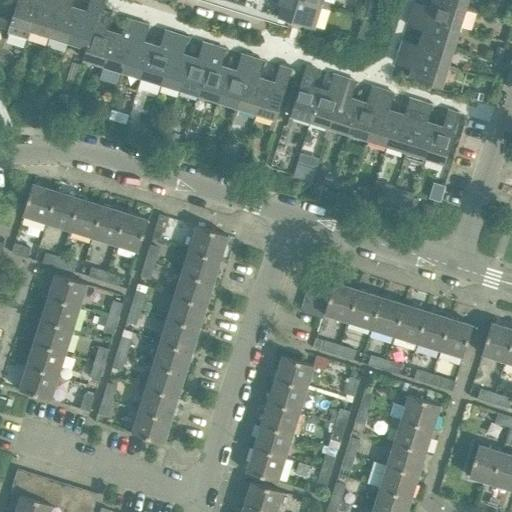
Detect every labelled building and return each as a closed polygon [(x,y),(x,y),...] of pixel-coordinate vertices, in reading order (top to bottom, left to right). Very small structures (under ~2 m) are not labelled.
[(30,29),(38,0),(17,0),(10,23),(30,29)] [(49,35),(60,0),(38,0),(30,29),(49,35)] [(69,41),(79,9),(71,6),(72,0),(60,0),(49,35),(69,41)] [(87,47),(99,10),(100,10),(103,0),(89,0),(86,11),(79,9),(69,41),(86,47),(87,47)] [(224,0),(314,28),(322,0),(224,0)] [(459,29),(465,10),(432,0),(430,7),(414,2),(410,14),(431,21),(459,29)] [(432,0),(465,10),(468,0),(432,0)] [(103,65),(113,32),(105,30),(110,14),(100,10),(99,10),(87,47),(86,47),(83,58),(103,65)] [(453,49),(459,29),(431,21),(410,14),(407,25),(423,30),(421,38),(453,49)] [(122,71),(137,22),(126,18),(121,35),(113,32),(103,65),(122,71)] [(141,77),(151,44),(143,42),(149,25),(137,22),(122,71),(141,77)] [(161,83),(176,34),(164,30),(159,47),(151,44),(141,77),(161,83)] [(180,89),(190,56),(182,54),(187,38),(176,34),(161,83),(180,89)] [(447,68),(453,49),(421,38),(418,46),(402,41),(398,53),(447,68)] [(199,95),(214,46),(203,42),(198,59),(190,56),(180,89),(199,95)] [(218,101),(228,68),(220,66),(225,49),(214,46),(199,95),(218,101)] [(441,87),(447,68),(398,53),(395,63),(411,68),(408,77),(441,87)] [(237,107),(252,58),(241,54),(236,71),(228,68),(218,101),(237,107)] [(256,113),(266,80),(259,78),(264,61),(252,58),(237,107),(256,113)] [(271,134),(291,70),(279,66),(274,82),(266,80),(256,113),(271,117),(267,132),(271,134)] [(310,121),(320,88),(312,86),(318,70),(305,66),(285,129),(290,131),(295,116),(310,121)] [(329,127),(344,78),(333,74),(328,91),(320,88),(310,121),(329,127)] [(348,133),(358,100),(350,98),(356,81),(344,78),(329,127),(348,133)] [(367,139),(382,90),(371,86),(366,103),(358,100),(348,133),(367,139)] [(386,145),(396,112),(389,110),(394,93),(382,90),(367,139),(386,145)] [(405,150),(421,102),(409,98),(404,114),(396,112),(386,145),(405,150)] [(424,156),(435,124),(427,122),(432,105),(421,102),(405,150),(403,158),(422,164),(424,156)] [(444,163),(460,114),(447,110),(442,126),(435,124),(424,156),(444,163)] [(46,223),(56,191),(32,183),(22,215),(46,223)] [(69,230),(79,198),(56,191),(46,223),(69,230)] [(92,237),(102,205),(79,198),(69,230),(92,237)] [(115,244),(125,212),(102,205),(92,237),(115,244)] [(138,251),(148,220),(125,212),(115,244),(138,251)] [(164,233),(168,218),(159,215),(154,230),(164,233)] [(221,259),(228,235),(197,226),(189,249),(221,259)] [(27,258),(30,248),(14,243),(11,253),(27,258)] [(154,264),(159,248),(150,245),(145,261),(154,264)] [(214,282),(221,259),(189,249),(182,272),(214,282)] [(57,267),(60,257),(45,253),(42,262),(57,267)] [(73,272),(76,262),(60,257),(57,267),(73,272)] [(150,279),(154,264),(145,261),(140,276),(150,279)] [(103,281),(106,271),(91,267),(88,277),(103,281)] [(119,286),(122,276),(106,271),(103,281),(119,286)] [(206,305),(214,282),(182,272),(175,295),(206,305)] [(79,307),(87,284),(55,274),(48,297),(79,307)] [(330,294),(334,283),(311,275),(307,287),(330,294)] [(348,321),(358,290),(334,282),(334,283),(330,294),(326,306),(324,314),(348,321)] [(326,306),(330,294),(307,287),(304,299),(326,306)] [(371,328),(381,297),(358,290),(348,321),(371,328)] [(140,310),(145,294),(135,291),(131,307),(140,310)] [(199,328),(206,305),(175,295),(168,318),(199,328)] [(72,330),(79,307),(48,297),(41,320),(72,330)] [(394,335),(403,304),(381,297),(371,328),(394,335)] [(324,314),(326,306),(304,299),(300,311),(323,318),(324,314)] [(117,319),(122,303),(113,300),(108,316),(117,319)] [(416,342),(426,311),(403,304),(394,335),(416,342)] [(136,325),(140,310),(131,307),(126,322),(136,325)] [(439,350),(449,318),(426,311),(416,342),(439,350)] [(113,334),(117,319),(108,316),(103,331),(113,334)] [(192,351),(199,328),(168,318),(160,341),(192,351)] [(463,357),(473,325),(449,318),(439,350),(463,357)] [(65,353),(72,330),(41,320),(34,343),(65,353)] [(505,361),(511,338),(511,328),(491,322),(481,354),(505,361)] [(126,356),(131,340),(121,337),(116,353),(126,356)] [(185,374),(192,351),(160,341),(153,364),(185,374)] [(337,355),(340,345),(325,341),(322,350),(337,355)] [(58,376),(65,353),(34,343),(26,366),(58,376)] [(352,360),(355,350),(340,345),(337,355),(352,360)] [(103,365),(108,349),(99,346),(94,362),(103,365)] [(121,370),(126,356),(116,353),(112,367),(121,370)] [(382,369),(385,359),(371,355),(368,364),(382,369)] [(307,389),(314,365),(282,356),(275,379),(307,389)] [(398,374),(401,364),(385,359),(382,369),(398,374)] [(99,380),(103,365),(94,362),(89,377),(99,380)] [(178,397),(185,374),(153,364),(146,387),(178,397)] [(51,399),(58,376),(26,366),(19,390),(51,399)] [(428,383),(431,374),(416,369),(413,379),(428,383)] [(444,388),(447,379),(431,374),(428,383),(444,388)] [(354,396),(359,380),(349,377),(345,393),(354,396)] [(299,412),(307,389),(275,379),(268,402),(299,412)] [(112,401),(117,386),(107,383),(102,398),(112,401)] [(171,420),(178,397),(146,387),(139,410),(171,420)] [(492,403),(495,393),(480,389),(477,398),(492,403)] [(369,410),(374,394),(364,391),(359,407),(369,410)] [(89,411),(94,396),(84,393),(80,408),(89,411)] [(508,408),(511,398),(495,393),(492,403),(508,408)] [(433,429),(440,405),(408,395),(401,419),(433,429)] [(107,416),(112,401),(102,398),(98,413),(107,416)] [(292,435),(299,412),(268,402),(261,425),(292,435)] [(364,425),(369,410),(359,407),(354,422),(364,425)] [(344,427),(349,411),(340,408),(335,424),(344,427)] [(164,443),(171,420),(139,410),(132,433),(164,443)] [(509,427),(511,417),(497,413),(494,422),(509,427)] [(425,451),(431,433),(433,429),(401,419),(392,416),(390,424),(398,427),(394,442),(425,451)] [(340,442),(344,427),(335,424),(330,439),(340,442)] [(285,457),(292,435),(261,425),(254,448),(285,457)] [(354,456),(359,440),(350,437),(345,453),(354,456)] [(418,474),(425,451),(394,442),(387,464),(418,474)] [(492,483),(502,452),(478,445),(469,476),(492,483)] [(278,481),(285,457),(254,448),(246,472),(278,481)] [(511,489),(511,454),(502,452),(492,483),(511,489)] [(350,471),(354,456),(345,453),(340,468),(350,471)] [(330,473),(335,457),(325,454),(320,470),(330,473)] [(411,497),(418,474),(387,464),(380,487),(411,497)] [(21,495),(29,472),(17,468),(10,491),(21,495)] [(325,488),(330,473),(320,470),(316,485),(325,488)] [(33,498),(40,475),(29,472),(21,495),(33,498)] [(44,502),(52,479),(40,475),(33,498),(44,502)] [(56,506),(63,483),(52,479),(44,502),(52,505),(56,506)] [(266,511),(276,511),(283,491),(251,482),(244,505),(266,511)] [(67,509),(75,486),(63,483),(56,506),(67,509)] [(340,501),(345,486),(335,483),(330,498),(340,501)] [(76,511),(79,511),(86,490),(75,486),(67,509),(76,511)] [(377,511),(406,511),(411,497),(380,487),(372,510),(377,511)] [(91,511),(98,493),(86,490),(79,511),(91,511)] [(49,511),(52,505),(44,502),(33,498),(21,495),(15,511),(49,511)] [(336,511),(340,501),(330,498),(326,511),(336,511)]
